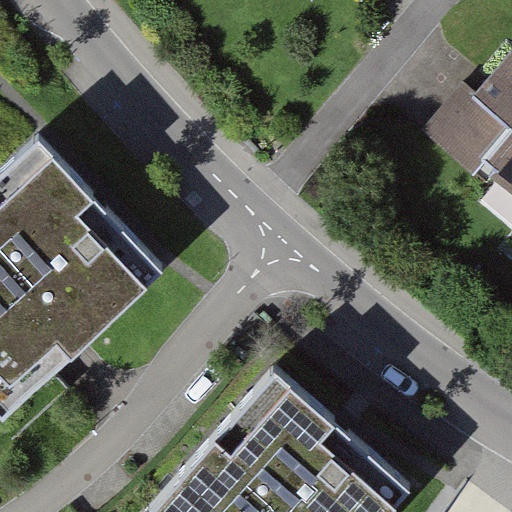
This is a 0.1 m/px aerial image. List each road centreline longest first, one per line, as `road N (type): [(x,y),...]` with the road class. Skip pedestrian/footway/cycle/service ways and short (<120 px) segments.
road 1 (residential): [(277,251),(177,358),(131,422),(29,511)]
road 2 (residential): [(56,0),(116,75),(255,215),(277,251)]
road 3 (residential): [(277,251),(313,267),(511,425)]
